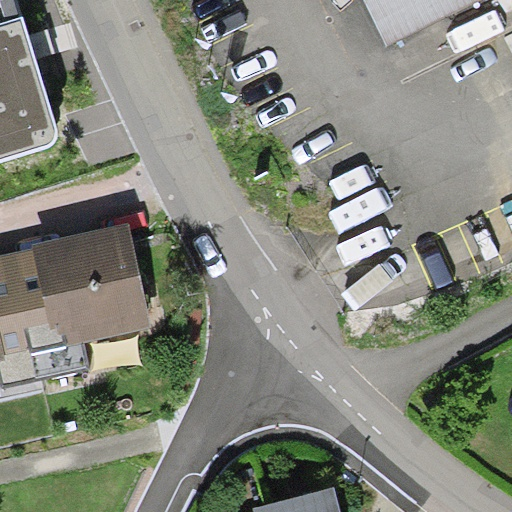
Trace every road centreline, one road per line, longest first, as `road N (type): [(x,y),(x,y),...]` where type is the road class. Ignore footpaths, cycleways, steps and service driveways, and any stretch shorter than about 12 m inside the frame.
road 1 (residential): [(98,0),(247,298),(278,334)]
road 2 (residential): [(278,334),(437,488),(476,511)]
road 3 (residential): [(278,334),(191,448),(159,511)]
